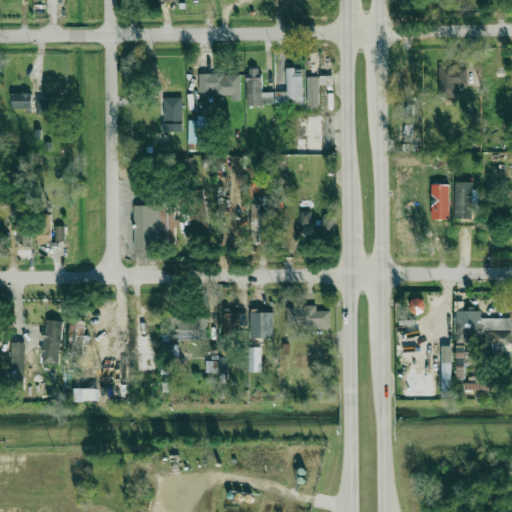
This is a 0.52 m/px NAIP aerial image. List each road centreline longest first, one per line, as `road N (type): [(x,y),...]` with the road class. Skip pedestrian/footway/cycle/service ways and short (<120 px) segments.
road 1 (residential): [(0,36),(511,29)]
road 2 (residential): [(0,275),(511,269)]
road 3 (residential): [(117,274),(113,0)]
road 4 (secondary): [(349,271),(351,511)]
road 5 (secondary): [(345,31),(348,210)]
road 6 (secondary): [(378,271),(377,93)]
